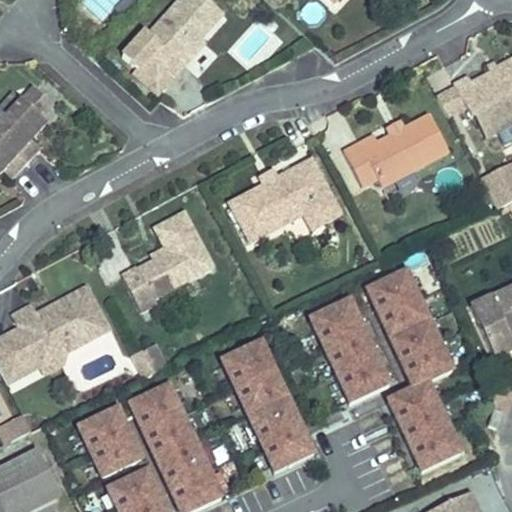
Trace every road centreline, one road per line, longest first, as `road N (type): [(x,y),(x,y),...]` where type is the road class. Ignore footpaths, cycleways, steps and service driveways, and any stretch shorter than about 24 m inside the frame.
road 1 (residential): [(161,153),(248,108),(321,93),(464,17),(477,0)]
road 2 (residential): [(14,17),(161,153)]
road 3 (residential): [(0,264),(62,205),(161,153)]
